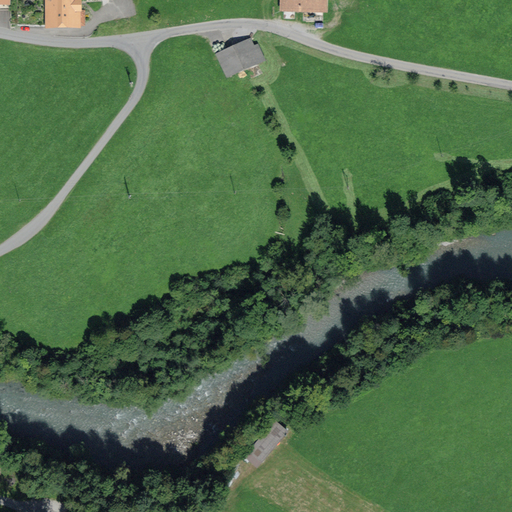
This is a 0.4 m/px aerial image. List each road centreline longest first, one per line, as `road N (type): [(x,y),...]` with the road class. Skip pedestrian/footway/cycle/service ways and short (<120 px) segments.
road 1 (unclassified): [(511,85),(337,51),(252,23),(141,36)]
road 2 (unclassified): [(141,36),(136,96),(44,216),(0,250)]
road 3 (unclassified): [(141,36),(61,42),(0,32)]
